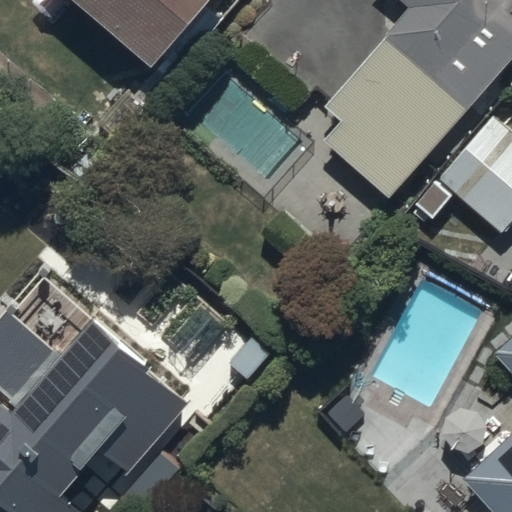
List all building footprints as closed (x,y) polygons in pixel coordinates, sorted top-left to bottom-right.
[(112,0),(148,32),(176,0),(112,0)] [(511,0),(396,0),(321,85),(339,102),(321,122),(385,180),(511,41),(511,0)] [(511,134),(490,116),(437,179),(501,232),(511,218),(511,134)] [(0,325),(22,346),(76,286),(0,216),(0,325)] [(497,498),(484,511),(511,511),(511,321),(496,337),(511,353),(511,412),(462,462),(497,498)] [(193,444),(149,407),(99,465),(143,503),(193,444)] [(360,438),(329,474),(375,511),(381,511),(410,478),(360,438)] [(324,511),(295,487),(275,511),(324,511)]
